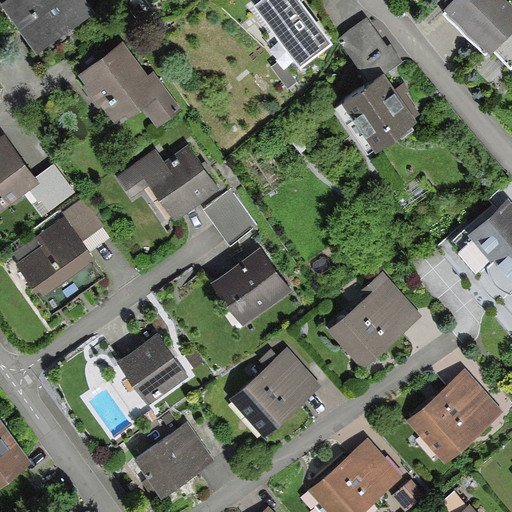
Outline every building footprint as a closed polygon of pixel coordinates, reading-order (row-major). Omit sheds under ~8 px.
[(61,32),(94,6),(89,0),(17,0),(31,17),(26,21),(40,38),(29,47),(42,63),(69,41),(61,32)] [(286,68),(323,42),(292,0),(260,0),(251,7),(270,33),(264,37),(286,68)] [(451,0),(440,10),(481,54),(511,25),(511,16),(496,0),(451,0)] [(374,148),(412,121),(380,75),(394,65),(365,23),(339,42),(366,82),(332,106),(343,122),(352,117),(374,148)] [(96,49),(71,67),(79,77),(85,73),(116,116),(137,101),(153,123),(173,109),(157,88),(151,92),(118,46),(102,58),(96,49)] [(286,87),(294,82),(281,66),(274,72),(286,87)] [(29,179),(0,142),(0,141),(0,200),(25,181),(45,207),(65,192),(45,167),(29,179)] [(171,218),(214,186),(186,147),(160,166),(150,152),(115,177),(129,196),(146,183),(171,218)] [(231,243),(253,227),(227,191),(205,207),(231,243)] [(81,197),(69,213),(98,233),(109,218),(81,197)] [(510,332),(511,330),(511,211),(505,204),(444,256),(510,332)] [(19,262),(33,282),(28,286),(49,315),(101,279),(60,221),(35,238),(41,247),(19,262)] [(241,262),(213,282),(227,302),(233,297),(246,315),(284,289),(261,256),(245,267),(241,262)] [(395,331),(392,329),(410,313),(376,276),(365,287),(369,291),(330,326),(345,343),(349,340),(365,358),(395,331)] [(145,404),(184,375),(155,337),(116,366),(145,404)] [(275,362),(272,359),(231,397),(245,412),(249,408),(267,428),(295,402),(291,398),(310,380),(285,353),(275,362)] [(476,413),(489,401),(465,377),(445,397),(439,391),(413,417),(427,431),(424,435),(445,455),(467,434),(470,437),(485,422),(476,413)] [(163,496),(211,463),(185,426),(137,459),(163,496)] [(0,476),(22,460),(0,430),(0,476)] [(315,511),(355,511),(382,486),(354,458),(345,467),(339,460),(311,487),(325,502),(315,511)] [(405,509),(419,496),(405,482),(391,496),(405,509)]
